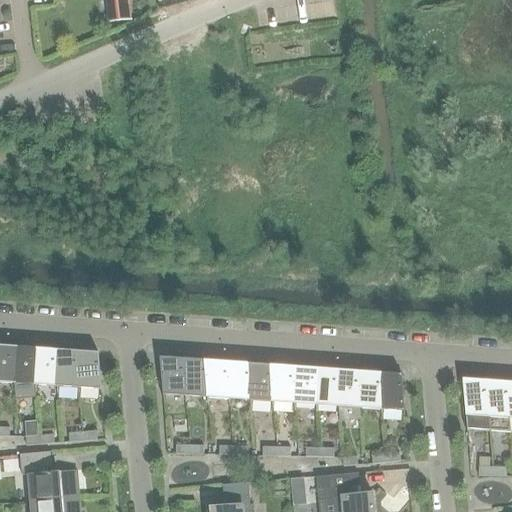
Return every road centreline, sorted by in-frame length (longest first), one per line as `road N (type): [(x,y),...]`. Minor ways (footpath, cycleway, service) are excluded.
road 1 (residential): [(432,353),(127,333)]
road 2 (residential): [(29,89),(241,0)]
road 3 (residential): [(141,511),(127,333)]
road 4 (residential): [(447,511),(432,353)]
road 5 (residential): [(127,333),(0,323)]
